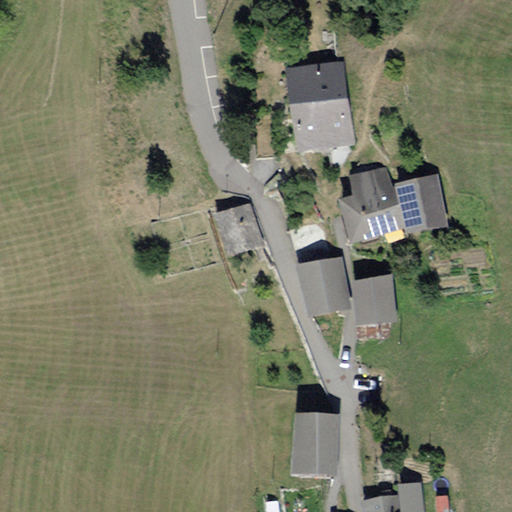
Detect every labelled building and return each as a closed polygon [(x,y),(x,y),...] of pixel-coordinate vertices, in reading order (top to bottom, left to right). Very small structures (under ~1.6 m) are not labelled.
[(352,142),(341,62),(287,70),(298,150),(352,142)] [(278,155),(276,110),(255,111),(258,156),(278,155)] [(401,231),(387,169),(352,177),(356,195),(342,199),(351,242),(401,231)] [(446,228),(435,178),(396,186),(407,236),(446,228)] [(262,244),(249,204),(216,215),(229,254),(262,244)] [(290,228),(295,244),(324,237),(319,221),(290,228)] [(328,252),(324,237),(295,244),(299,260),(328,252)] [(345,307),(339,260),(297,263),(311,312),(345,307)] [(395,320),(391,277),(353,281),(358,323),(395,320)] [(334,419),(295,417),(292,477),(332,478),(334,419)] [(423,511),(419,482),(399,485),(400,494),(402,511),(423,511)] [(365,500),(367,511),(402,511),(400,494),(365,500)]
